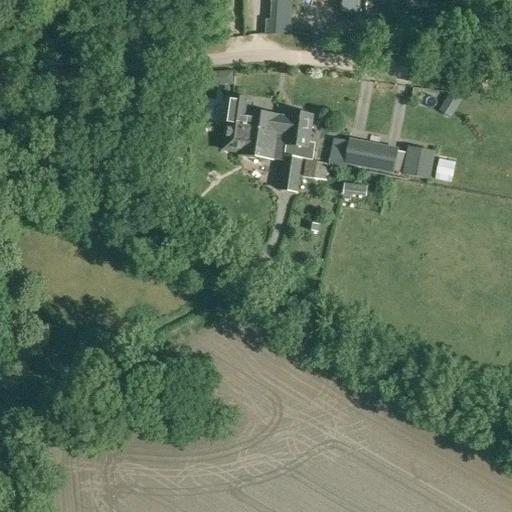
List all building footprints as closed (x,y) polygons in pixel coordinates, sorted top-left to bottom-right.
[(212,73),(214,86),(233,84),(231,71),(212,73)] [(231,98),(227,126),(284,135),(279,157),(301,161),(312,162),(314,149),(308,148),(312,118),(291,114),(290,119),(279,118),(279,117),(249,113),(251,101),(231,98)] [(195,104),(187,103),(186,119),(194,120),(195,104)] [(284,135),(227,126),(223,151),(239,153),(238,156),(283,163),(279,191),(296,194),(301,161),(279,157),(284,135)] [(398,152),(351,142),(346,166),(393,175),(398,152)] [(434,155),(410,151),(404,178),(428,183),(434,155)] [(172,180),(180,160),(169,156),(157,186),(171,191),(175,182),(172,180)] [(312,162),(308,162),(306,178),(322,180),(323,175),(329,176),(330,165),(312,162)] [(229,254),(243,231),(203,208),(190,231),(229,254)]
